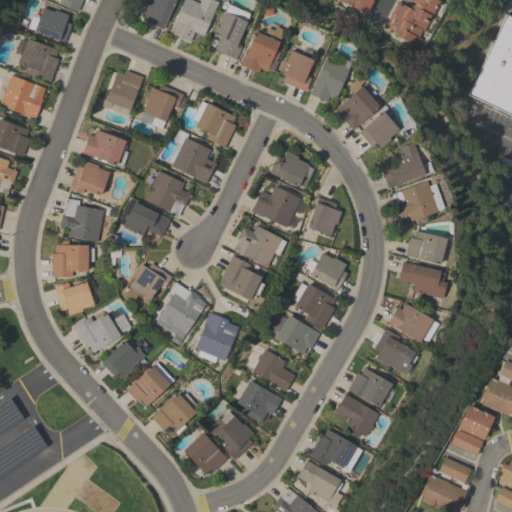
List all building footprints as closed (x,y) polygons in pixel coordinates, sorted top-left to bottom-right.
[(81,0),(77,11),(58,3),(59,0),(81,0)] [(174,0),(162,29),(144,21),(147,16),(140,13),(146,0),(147,1),(147,0),(174,0)] [(195,0),(195,1),(199,3),(200,0),(211,0),(216,2),(202,35),(193,32),(189,41),(168,32),(173,19),(174,20),(182,0),(195,0)] [(375,0),(368,14),(345,2),(344,3),(338,0),(375,0)] [(438,0),(423,30),(421,29),(417,37),(421,39),(417,47),(393,34),(394,32),(383,26),(397,0),(409,7),(410,5),(412,6),(414,3),(410,1),(407,0),(438,0)] [(227,4),(248,13),(245,21),(246,21),(236,44),(241,46),(235,59),(213,50),(220,34),(213,31),(222,10),(224,11),(227,4)] [(33,30),(39,17),(36,16),(39,7),(42,8),(42,7),(54,12),(54,10),(67,15),(65,21),(70,23),(63,42),(33,30)] [(511,17),(511,115),(467,95),(505,14),(511,17)] [(266,68),(263,75),(239,64),(243,57),(255,31),(263,35),(266,27),(273,30),(275,26),(285,30),(279,42),(284,44),(272,70),(266,68)] [(13,52),(18,38),(26,41),(27,38),(57,49),(54,57),(58,58),(49,81),(31,75),(23,73),(26,66),(17,63),(18,62),(17,61),(19,54),(13,52)] [(281,81),(284,75),(277,72),(282,60),(285,61),(290,49),(312,59),(305,76),(310,78),(304,91),(281,81)] [(339,57),(350,62),(347,68),(348,68),(334,98),(332,97),(330,97),(328,96),(326,101),(308,94),(324,58),(336,64),(337,62),(339,57)] [(128,109),(126,115),(101,106),(103,99),(105,100),(115,70),(124,73),(125,70),(141,76),(130,110),(128,109)] [(44,87),(40,98),(41,98),(34,119),(21,114),(21,113),(0,104),(0,98),(9,74),(44,87)] [(163,121),(160,128),(138,119),(147,100),(144,99),(150,87),(157,90),(160,84),(182,94),(180,97),(184,99),(181,106),(177,105),(176,107),(175,107),(175,109),(170,107),(164,121),(163,121)] [(352,129),(339,115),(342,113),(337,107),(360,86),(378,106),(352,129)] [(195,124),(193,123),(196,117),(194,116),(197,110),(195,109),(199,100),(205,103),(206,102),(234,116),(231,123),(234,125),(223,147),(205,138),(207,133),(194,126),(195,124)] [(398,129),(388,137),(390,139),(380,148),(374,142),(370,146),(357,132),(382,110),(398,129)] [(0,119),(27,129),(25,137),(28,138),(22,156),(0,147),(0,119)] [(123,144),(125,145),(123,151),(126,152),(121,166),(105,161),(104,162),(100,161),(100,159),(96,157),(95,158),(92,157),(93,156),(89,155),(81,153),(88,134),(92,135),(95,129),(124,140),(123,144)] [(171,162),(166,159),(169,153),(170,154),(176,142),(171,139),(177,129),(187,134),(185,137),(209,149),(205,158),(215,163),(204,183),(169,165),(171,162)] [(387,187),(380,169),(398,163),(396,156),(402,154),(399,147),(412,142),(420,164),(428,161),(431,170),(423,173),(424,174),(387,187)] [(268,172),(276,155),(282,157),(285,151),(297,156),(296,158),(308,164),(303,174),(309,177),(304,186),(299,183),(297,186),(268,172)] [(0,157),(8,160),(6,167),(16,171),(11,184),(9,183),(6,193),(0,190),(0,157)] [(110,185),(106,196),(100,194),(100,195),(83,189),(81,193),(68,188),(76,165),(82,167),(84,160),(97,165),(96,167),(108,172),(104,183),(110,185)] [(185,184),(183,188),(190,191),(183,206),(182,205),(177,215),(168,210),(168,211),(143,199),(157,170),(185,184)] [(427,185),(434,183),(443,208),(436,210),(436,211),(409,221),(407,214),(397,217),(393,206),(394,205),(390,194),(425,181),(427,185)] [(296,219),(291,229),(285,226),(284,227),(262,216),(262,217),(249,211),(260,190),(269,194),(273,185),(299,198),(298,200),(303,203),(298,214),(292,211),(290,216),(296,219)] [(317,231),(315,237),(305,233),(307,227),(306,227),(317,196),(336,203),(333,209),(340,211),(335,224),(334,223),(329,235),(317,231)] [(96,241),(68,236),(69,229),(59,227),(61,213),(63,214),(65,198),(79,200),(78,205),(102,210),(96,241)] [(118,222),(123,211),(121,210),(126,200),(133,203),(133,201),(155,212),(156,212),(169,218),(160,236),(145,228),(142,235),(122,225),(122,224),(118,222)] [(241,254),(232,249),(237,239),(235,239),(242,226),(252,231),(255,225),(285,241),(278,255),(273,252),(265,267),(241,254)] [(438,264),(404,255),(408,237),(411,238),(414,230),(445,238),(438,264)] [(87,247),(93,247),(93,260),(87,260),(87,270),(71,270),(71,276),(50,276),(50,253),(54,253),(54,244),(87,244),(87,247)] [(310,271),(305,267),(309,259),(315,262),(321,252),(332,258),(333,257),(345,264),(341,270),(346,273),(336,290),(308,273),(310,271)] [(231,255),(249,264),(246,270),(260,277),(258,281),(263,284),(257,295),(256,294),(254,298),(250,296),(248,301),(220,286),(223,279),(220,277),(231,255)] [(411,291),(413,284),(397,280),(401,261),(443,272),(440,281),(445,282),(441,298),(411,291)] [(170,276),(162,289),(158,286),(148,301),(137,293),(131,302),(122,296),(128,288),(127,287),(135,276),(133,275),(140,264),(147,268),(150,263),(170,276)] [(91,282),(95,292),(90,294),(93,304),(81,308),(82,310),(69,314),(67,308),(61,310),(53,286),(67,281),(69,287),(85,281),(86,284),(91,282)] [(158,323),(162,318),(158,316),(171,295),(167,292),(174,281),(187,290),(189,289),(200,297),(194,306),(201,310),(185,334),(184,333),(180,338),(158,323)] [(334,299),(330,306),(333,308),(321,329),(303,319),(306,314),(293,306),(296,301),(291,298),(300,282),(305,285),(306,283),(334,299)] [(397,307),(401,310),(404,304),(438,324),(427,343),(421,339),(419,343),(395,329),(387,324),(397,307)] [(72,326),(89,316),(93,322),(115,308),(119,315),(122,313),(129,326),(118,333),(119,335),(92,352),(88,346),(85,348),(72,326)] [(228,323),(237,327),(223,360),(216,357),(213,363),(204,360),(205,358),(197,354),(198,350),(194,348),(203,325),(202,325),(208,312),(229,321),(228,323)] [(318,333),(309,348),(306,346),(301,354),(274,338),(276,335),(271,331),(280,315),(285,318),(287,315),(318,333)] [(385,364),(385,365),(373,359),(377,352),(372,349),(384,328),(397,335),(394,341),(414,352),(412,354),(416,356),(412,363),(408,361),(407,363),(409,365),(404,374),(385,364)] [(130,367),(132,368),(122,377),(118,372),(113,376),(100,362),(123,340),(131,349),(136,345),(140,349),(139,350),(143,355),(130,367)] [(245,363),(256,345),(284,361),(280,367),(293,375),(284,391),(250,371),(253,367),(245,363)] [(511,362),(511,417),(482,404),(484,398),(481,397),(490,376),(496,379),(505,359),(511,362)] [(151,366),(156,362),(172,379),(168,384),(146,406),(139,400),(137,402),(125,390),(150,365),(151,366)] [(346,389),(356,372),(359,374),(363,367),(390,384),(389,386),(394,388),(386,401),(382,399),(377,407),(346,389)] [(237,400),(231,397),(240,379),(247,383),(248,381),(271,394),(271,393),(280,398),(271,415),(266,412),(260,422),(240,410),(242,407),(235,403),(237,400)] [(183,423),(185,426),(177,434),(174,431),(171,434),(166,428),(163,431),(150,417),(177,392),(180,396),(185,392),(196,404),(192,409),(195,412),(183,423)] [(377,414),(371,425),(372,426),(368,432),(367,431),(364,436),(357,432),(354,438),(349,434),(352,429),(345,425),(349,418),(335,410),(344,394),(377,414)] [(457,428),(468,404),(493,416),(482,439),(457,428)] [(233,460),(223,449),(227,445),(220,438),(217,441),(206,429),(218,417),(219,419),(227,411),(241,425),(243,423),(252,433),(247,438),(251,442),(233,460)] [(354,445),(354,446),(360,450),(348,471),(327,459),(324,464),(307,455),(319,434),(322,436),(327,429),(354,445)] [(482,440),(476,455),(450,443),(456,429),(482,440)] [(182,450),(201,432),(225,458),(212,471),(210,468),(204,474),(182,450)] [(469,468),(463,482),(438,471),(439,470),(438,470),(444,456),(469,468)] [(501,472),(498,470),(502,463),(506,465),(511,456),(511,488),(497,480),(501,472)] [(339,479),(333,488),(336,490),(335,492),(340,494),(334,506),(327,502),(326,504),(324,503),(325,502),(307,491),(310,484),(296,476),(306,460),(339,479)] [(466,491),(462,500),(464,501),(460,509),(456,507),(454,511),(446,511),(420,500),(422,495),(419,494),(429,473),(466,491)] [(511,492),(511,510),(493,500),(500,486),(511,492)] [(276,511),(270,506),(279,495),(280,496),(287,488),(295,495),(295,494),(316,511),(276,511)]
